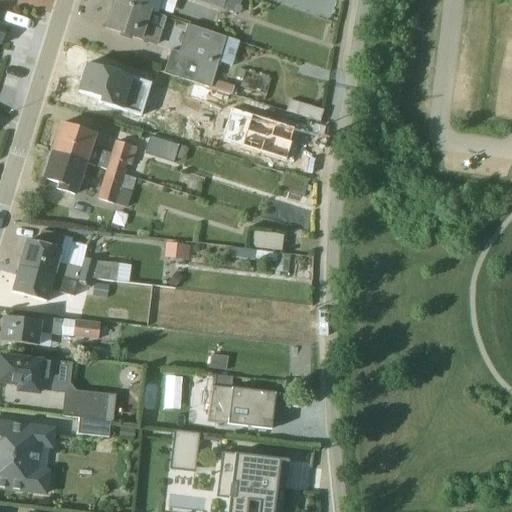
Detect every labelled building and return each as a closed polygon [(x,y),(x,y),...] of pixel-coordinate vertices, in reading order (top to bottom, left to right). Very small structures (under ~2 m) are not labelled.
[(110,0),(110,3),(155,17),(161,0),(110,0)] [(192,2),(236,17),(239,9),(237,8),(239,0),(192,0),(192,2)] [(110,3),(100,32),(153,49),(163,20),(110,3)] [(237,44),(184,27),(174,55),(167,53),(160,76),(228,98),(229,97),(231,89),(210,83),(216,65),(229,70),(237,44)] [(90,69),(81,99),(143,119),(146,110),(157,113),(162,93),(90,69)] [(265,81),(236,73),(234,80),(240,82),(238,89),(261,96),(265,81)] [(320,113),(286,102),(282,114),(317,125),(320,113)] [(296,152),(304,128),(276,118),(267,143),(296,152)] [(93,137),(55,126),(47,153),(121,177),(124,167),(128,168),(134,150),(113,144),(109,156),(89,150),(93,137)] [(147,140),(142,156),(170,166),(172,161),(179,163),(183,150),(177,148),(177,145),(151,136),(149,140),(147,140)] [(84,165),(47,153),(37,181),(53,187),(51,192),(52,193),(73,199),(84,165)] [(104,172),(94,202),(112,207),(117,192),(129,195),(133,182),(104,172)] [(155,190),(151,202),(196,216),(199,204),(155,190)] [(88,219),(108,224),(112,212),(92,207),(88,219)] [(91,281),(126,286),(129,268),(115,266),(93,264),(81,260),(84,249),(70,245),(70,241),(37,234),(34,245),(22,242),(14,269),(88,289),(91,281)] [(247,234),(245,250),(277,254),(279,238),(247,234)] [(162,261),(186,263),(188,247),(163,245),(162,261)] [(287,256),(231,250),(229,259),(251,263),(252,261),(274,265),(273,274),(285,276),(287,256)] [(45,303),(82,314),(88,289),(14,269),(6,296),(43,307),(45,303)] [(0,320),(0,344),(35,349),(37,336),(95,342),(97,325),(37,320),(36,324),(0,320)] [(0,357),(0,388),(13,389),(12,395),(37,398),(38,391),(45,395),(60,397),(59,419),(109,424),(111,400),(66,394),(69,366),(0,357)] [(224,359),(208,357),(206,371),(222,373),(224,359)] [(229,380),(211,377),(209,389),(208,389),(203,423),(266,432),(267,432),(272,399),(276,399),(276,397),(230,390),(228,392),(229,380)] [(207,379),(197,378),(192,420),(202,421),(207,379)] [(107,424),(75,421),(74,436),(105,440),(107,424)] [(50,453),(52,431),(0,423),(0,493),(44,499),(47,473),(36,471),(37,465),(36,463),(38,451),(50,453)] [(172,432),(168,468),(192,471),(196,434),(172,432)] [(224,511),(278,511),(285,464),(218,455),(213,500),(226,502),(224,511)]
